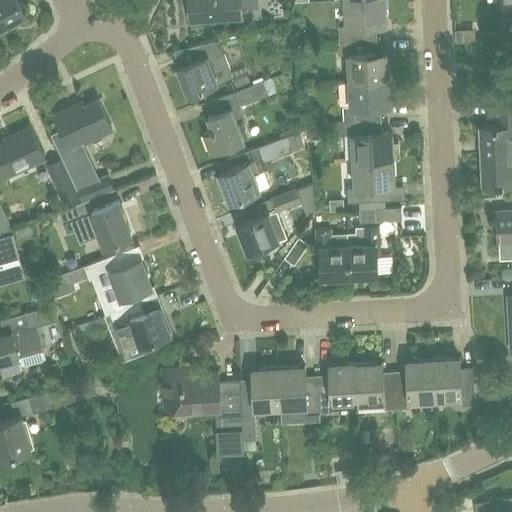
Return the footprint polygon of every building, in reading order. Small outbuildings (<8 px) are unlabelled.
[(0,0),(0,26),(28,13),(21,0),(0,0)] [(188,0),(190,23),(242,19),(241,8),(259,7),(259,0),(188,0)] [(338,27),(339,40),(377,38),(376,24),(386,24),(384,0),(345,0),(346,26),(338,27)] [(348,54),(349,80),(389,77),(388,51),(378,51),(377,38),(339,40),(340,55),(348,54)] [(234,77),(226,55),(222,57),(215,41),(191,47),(197,61),(180,68),(190,93),(233,77),(234,77)] [(234,77),(233,77),(237,86),(251,81),(247,72),(234,77)] [(343,107),(344,121),(381,119),(380,104),(390,104),(389,77),(349,80),(350,106),(343,107)] [(264,79),(235,91),(240,105),(269,93),(264,79)] [(52,132),(84,201),(89,199),(89,198),(114,188),(109,174),(95,179),(81,150),(77,152),(74,146),(113,129),(100,99),(77,110),(76,106),(56,115),(62,128),(52,132)] [(239,124),(237,118),(244,115),(240,105),(209,117),(214,130),(205,134),(212,152),(245,139),(249,137),(243,123),(239,124)] [(511,105),(498,106),(499,124),(481,125),(485,185),(511,182),(511,105)] [(354,161),(393,158),(400,158),(399,142),(393,142),(392,132),(382,132),(381,119),(344,121),(344,135),(353,135),(354,161)] [(0,163),(6,175),(45,157),(31,126),(12,135),(13,138),(0,144),(0,163)] [(281,137),(258,146),(263,157),(264,161),(272,158),(300,148),(295,136),(294,132),(281,137)] [(48,164),(67,207),(82,201),(62,158),(48,164)] [(253,158),(219,171),(230,200),(270,184),(264,170),(259,172),(253,158)] [(394,185),(393,158),(354,161),(355,187),(347,187),(348,201),(385,199),(385,185),(394,185)] [(299,186),(271,197),(276,211),(303,200),(299,186)] [(343,208),(342,198),(329,198),(330,209),(343,208)] [(82,201),(67,207),(59,210),(67,231),(96,221),(105,245),(132,234),(119,200),(93,209),(89,199),(84,201),(82,201)] [(402,219),(402,206),(360,208),(361,221),(402,219)] [(511,208),(497,209),(498,242),(500,241),(501,255),(511,254),(511,208)] [(1,231),(9,228),(0,210),(0,232),(1,233),(1,231)] [(278,237),(268,212),(239,224),(249,249),(278,237)] [(348,232),(350,275),(378,274),(378,272),(394,272),(393,255),(377,256),(377,246),(380,246),(379,226),(365,226),(356,226),(356,232),(348,232)] [(322,276),(350,275),(348,232),(331,233),(331,228),(317,229),(318,249),(321,249),(322,276)] [(13,234),(0,237),(0,267),(20,261),(13,234)] [(309,243),(299,236),(284,257),(294,264),(309,243)] [(152,286),(141,257),(125,263),(124,260),(101,268),(105,279),(114,276),(122,297),(152,286)] [(119,334),(136,328),(145,353),(161,346),(158,339),(170,334),(170,333),(173,332),(169,320),(165,321),(160,307),(145,312),(141,301),(108,313),(112,325),(116,324),(119,334)] [(0,361),(1,361),(5,373),(22,368),(18,357),(44,349),(38,326),(59,319),(55,303),(8,316),(12,330),(0,333),(0,361)] [(461,357),(435,358),(437,397),(463,395),(464,403),(476,402),(474,366),(462,366),(461,357)] [(398,407),(412,407),(411,398),(437,397),(435,358),(408,360),(409,370),(396,371),(398,407)] [(385,400),(386,408),(398,407),(396,371),(384,371),(383,361),(357,362),(359,402),(385,400)] [(332,403),(359,402),(357,362),(330,364),(331,373),(319,374),(321,412),(333,411),(332,403)] [(243,416),(242,379),(221,380),(220,370),(189,372),(188,365),(164,366),(167,406),(216,403),(217,429),(216,429),(217,440),(244,439),(245,439),(243,416)] [(306,365),(280,367),(282,406),(308,404),(309,412),(321,412),(319,374),(307,375),(306,365)] [(257,439),(255,415),(257,415),(257,407),(282,406),(280,367),(253,368),(254,378),(242,379),(243,416),(245,439),(257,439)] [(31,449),(22,415),(79,399),(75,383),(11,401),(16,416),(0,420),(0,456),(0,457),(31,449)] [(76,437),(87,434),(80,402),(68,405),(76,437)] [(511,511),(511,496),(494,499),(496,511),(494,511),(511,511)]
